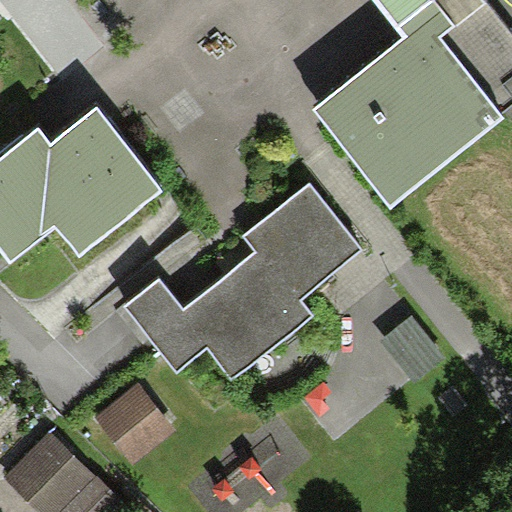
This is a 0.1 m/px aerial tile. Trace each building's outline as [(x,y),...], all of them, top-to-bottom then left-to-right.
[(375,0),(400,30),(309,103),(388,203),(507,108),(493,92),(511,76),(511,30),(487,0),(375,0)] [(31,125),(0,148),(0,251),(4,257),(56,217),(70,235),(146,177),(90,104),(43,140),(31,125)] [(353,237),(306,173),(232,226),(244,243),(179,291),(159,264),(121,292),(168,357),(201,333),(224,365),(304,307),(287,285),(353,237)] [(434,351),(408,316),(382,335),(408,370),(434,351)] [(128,375),(92,408),(132,452),(168,418),(128,375)] [(76,511),(100,489),(45,431),(1,472),(39,511),(76,511)]
